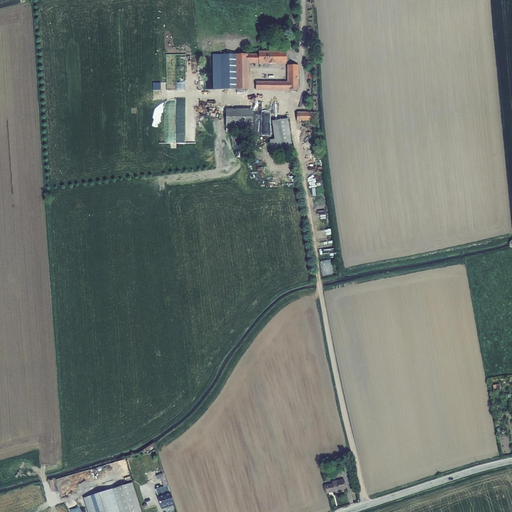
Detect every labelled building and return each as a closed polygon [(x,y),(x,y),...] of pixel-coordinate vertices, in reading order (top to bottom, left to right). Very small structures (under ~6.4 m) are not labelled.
[(277,30),(286,51),(294,47),(291,40),(289,41),(282,28),(277,30)] [(247,54),(220,54),(221,90),(249,89),(249,63),(259,63),(259,64),(286,64),(286,51),(285,51),(285,47),(279,47),(279,48),(268,48),(268,51),(259,51),(258,54),(247,53),(247,54)] [(299,90),(299,65),(287,65),(287,81),(256,81),(256,90),(288,91),(288,90),(299,90)] [(252,109),(226,109),(226,129),(226,130),(226,132),(252,132),(252,109)] [(297,112),(297,122),(315,122),(315,112),(297,112)] [(292,150),(288,119),(272,121),(274,139),(270,140),(271,153),(292,150)] [(321,276),(333,275),(332,260),(321,260),(321,276)] [(147,474),(149,482),(155,480),(153,472),(147,474)] [(174,505),(164,473),(156,475),(158,480),(161,479),(163,486),(155,489),(162,509),(174,505)] [(326,485),(328,493),(334,492),(335,492),(338,491),(339,491),(346,490),(344,479),(331,481),(332,484),(326,485)] [(141,511),(132,482),(83,498),(87,511),(141,511)]
